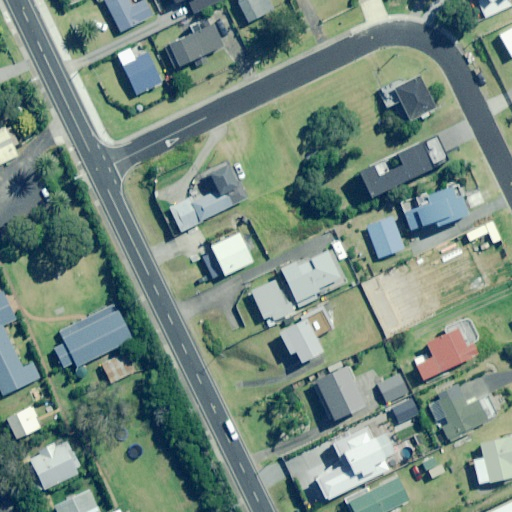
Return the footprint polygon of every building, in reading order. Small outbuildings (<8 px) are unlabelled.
[(130,8),(126,0),(102,0),(119,33),(151,18),(143,1),(130,8)] [(170,0),(178,16),(191,10),(193,16),(224,2),(223,0),(170,0)] [(272,11),(266,0),(236,0),(248,23),(272,11)] [(222,47),(209,19),(190,28),(193,35),(168,47),(178,68),(194,61),(197,68),(210,62),(207,55),(222,47)] [(511,29),(498,37),(510,59),(511,57),(511,29)] [(161,84),(147,54),(122,66),(136,96),(161,84)] [(419,118),(421,121),(428,117),(427,114),(436,109),(419,77),(407,83),(405,78),(379,92),(387,109),(400,102),(411,122),(419,118)] [(5,128),(0,130),(0,162),(18,155),(5,128)] [(370,197),(407,180),(447,162),(435,138),(396,156),(401,167),(378,178),(370,162),(357,168),(370,197)] [(169,208),(181,233),(202,223),(201,221),(247,199),(241,187),(237,188),(226,165),(202,176),(206,185),(209,184),(213,194),(192,204),(189,199),(169,208)] [(467,217),(457,186),(415,201),(417,208),(403,212),(409,231),(433,223),(435,228),(467,217)] [(403,250),(391,219),(366,228),(378,259),(403,250)] [(252,264),(238,235),(209,248),(212,254),(201,259),(212,282),(252,264)] [(342,286),(325,253),(295,268),(293,264),(279,271),(295,304),(318,292),(320,298),(342,286)] [(416,298),(406,278),(376,292),(385,313),(416,298)] [(250,292),(265,325),(267,330),(274,326),(272,322),(288,314),(292,312),(289,304),(284,306),(273,282),(250,292)] [(0,394),(32,380),(5,323),(14,318),(0,288),(0,394)] [(333,330),(321,307),(300,318),(301,320),(277,333),(288,355),(293,352),(300,364),(321,353),(314,340),(333,330)] [(109,311),(47,340),(62,372),(124,343),(109,311)] [(478,341),(469,322),(423,344),(428,354),(412,362),(421,382),(476,356),(470,345),(478,341)] [(135,373),(125,354),(101,366),(110,385),(135,373)] [(363,407),(345,368),(342,369),(340,363),(327,369),(330,375),(312,383),(331,422),(363,407)] [(407,394),(398,375),(377,386),(385,404),(407,394)] [(466,407),(456,386),(435,395),(449,425),(440,429),(445,441),(497,418),(487,397),(466,407)] [(417,416),(410,401),(390,410),(398,426),(417,416)] [(40,429),(30,408),(7,419),(16,440),(40,429)] [(324,502),(365,482),(378,475),(389,470),(373,437),(370,438),(366,428),(333,445),(345,469),(315,484),(324,502)] [(511,467),(511,436),(478,445),(487,484),(511,478),(511,472),(511,467)] [(320,458),(324,466),(336,460),(333,452),(320,458)] [(436,467),(432,457),(420,462),(424,472),(436,467)] [(70,476),(66,469),(39,483),(43,490),(70,476)] [(388,511),(408,502),(397,480),(369,493),(367,490),(345,501),(350,511),(388,511)] [(93,511),(83,490),(45,508),(46,511),(93,511)] [(511,511),(511,503),(493,511),(511,511)]
